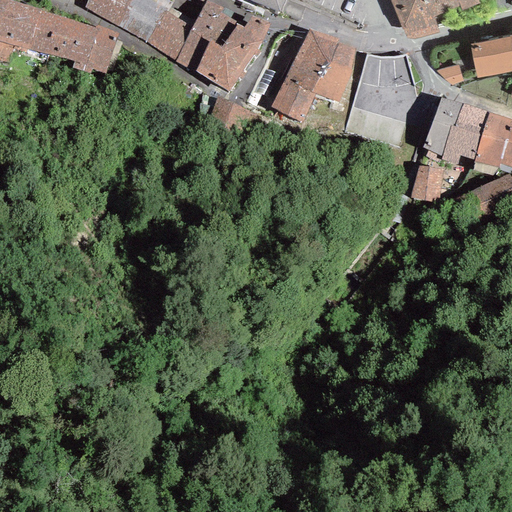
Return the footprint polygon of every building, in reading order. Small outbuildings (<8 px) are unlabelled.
[(207,32),(149,0),(94,0),(88,12),(239,96),(269,43),(218,14),(207,32)] [(281,0),(226,0),(274,19),(281,0)] [(472,0),(395,0),(408,27),(473,0),(472,0)] [(94,34),(0,6),(0,43),(107,75),(119,36),(96,29),(94,34)] [(511,32),(470,41),(476,76),(511,69),(511,32)] [(356,55),(309,40),(270,98),(336,117),(356,55)] [(457,64),(436,70),(452,85),(463,81),(457,64)] [(246,125),(247,105),(215,104),(214,124),(246,125)] [(511,130),(443,107),(423,161),(494,181),(500,171),(511,174),(511,130)] [(441,176),(414,171),(408,207),(435,211),(441,176)] [(511,190),(507,181),(455,207),(468,233),(511,211),(511,190)]
